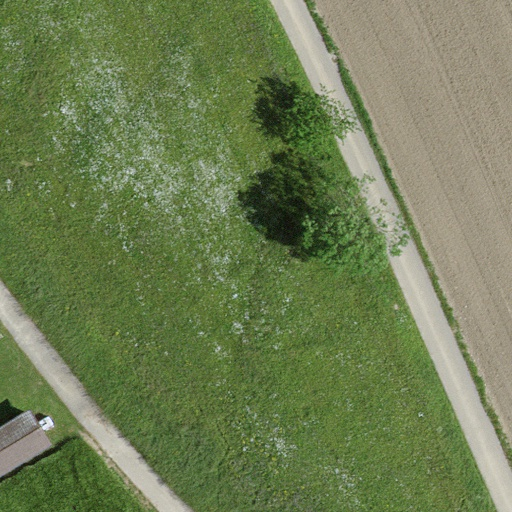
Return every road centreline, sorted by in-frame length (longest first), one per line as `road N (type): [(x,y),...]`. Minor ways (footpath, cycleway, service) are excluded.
road 1 (track): [(285,0),(511,508)]
road 2 (track): [(177,511),(0,297)]
